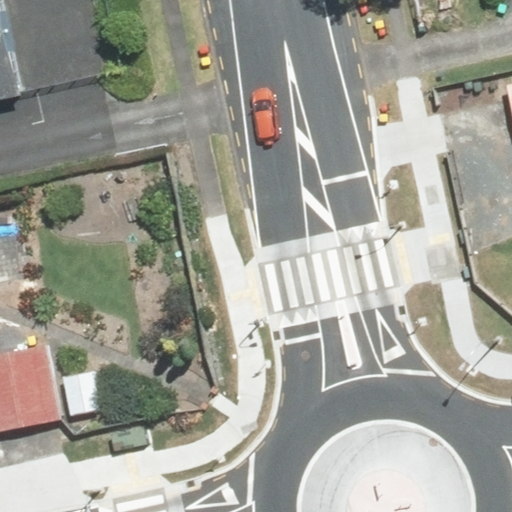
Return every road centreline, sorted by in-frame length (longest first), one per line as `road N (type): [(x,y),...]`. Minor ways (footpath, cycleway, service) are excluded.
road 1 (tertiary): [(321,182),(397,339),(441,403)]
road 2 (tertiary): [(299,429),(322,275),(321,182)]
road 3 (tertiary): [(321,182),(285,0)]
road 4 (tertiary): [(299,429),(330,406),(366,394),(441,403)]
